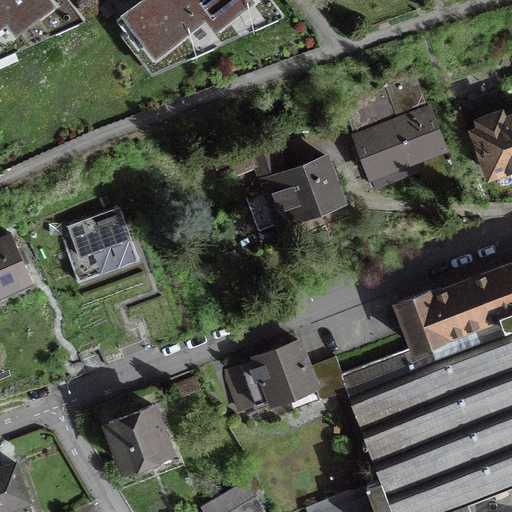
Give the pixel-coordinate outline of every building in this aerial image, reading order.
[(0,0),(0,51),(0,52),(62,6),(56,0),(0,0)] [(127,0),(115,9),(149,54),(177,33),(186,45),(245,0),(127,0)] [(453,107),(504,87),(496,67),(446,86),(453,107)] [(347,122),(348,123),(373,189),(401,179),(395,165),(412,159),(423,187),(449,177),(438,149),(443,147),(428,109),(425,110),(412,77),(386,87),(393,104),(347,122)] [(511,165),(511,113),(502,117),(499,110),(476,119),(479,126),(471,129),(488,174),(511,165)] [(286,172),(275,144),(275,143),(272,144),(271,142),(249,150),(247,145),(221,156),(230,176),(253,166),(264,192),(245,200),(257,231),(340,200),(323,158),(286,172)] [(140,263),(122,212),(62,233),(80,284),(140,263)] [(0,299),(32,285),(9,235),(0,239),(0,299)] [(411,347),(511,311),(511,263),(430,295),(429,291),(395,304),(411,347)] [(379,479),(391,511),(435,511),(511,483),(511,311),(411,347),(339,374),(379,479)] [(313,385),(319,399),(334,394),(323,365),(307,371),(296,342),(254,358),(255,360),(223,372),(238,411),(269,399),(270,401),(313,385)] [(167,450),(150,406),(107,423),(124,467),(127,466),(129,471),(131,472),(145,466),(146,464),(144,459),(167,450)] [(0,511),(28,501),(14,464),(0,469),(0,511)] [(391,511),(379,479),(304,508),(305,511),(391,511)] [(229,493),(202,509),(204,511),(228,511),(237,507),(229,493)]
